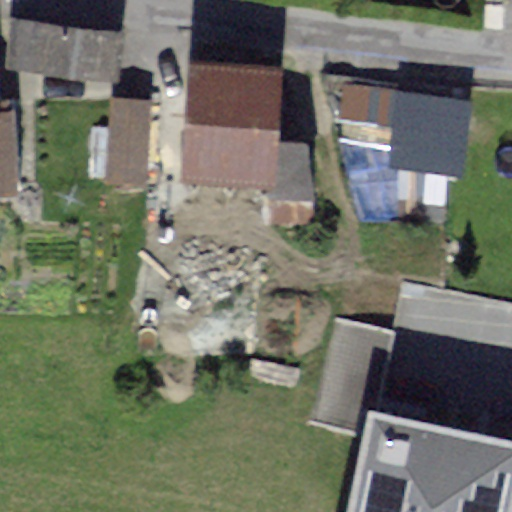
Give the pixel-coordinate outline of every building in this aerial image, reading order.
[(113,35),(17,20),(11,58),(107,72),(113,35)] [(274,66),(196,61),(189,173),(269,178),(269,190),(305,192),(308,142),(270,139),(274,66)] [(469,104),(353,88),(349,114),(399,120),(393,159),(460,168),(469,104)] [(0,92),(0,187),(9,187),(3,92),(0,92)] [(148,100),(112,99),(109,178),(145,179),(148,100)] [(495,511),(511,435),(362,405),(339,511),(495,511)]
